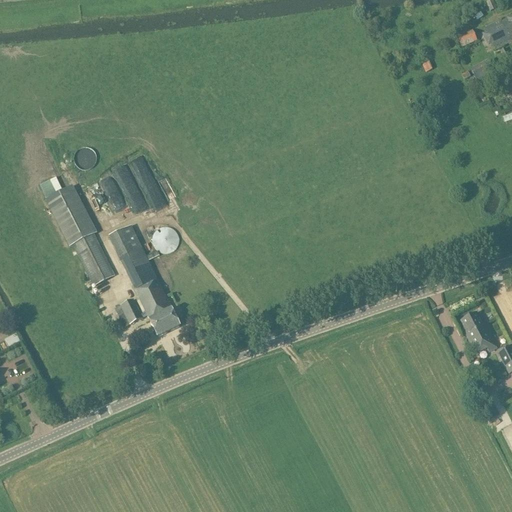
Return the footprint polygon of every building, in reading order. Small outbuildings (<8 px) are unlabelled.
[(470,21),(473,24),(484,16),(482,13),(470,21)] [(502,23),(487,31),(497,51),(511,44),(511,43),(511,42),(511,41),(511,20),(503,25),(502,23)] [(459,43),(462,49),(478,42),(475,36),(472,30),(457,37),(459,43)] [(429,62),(422,66),(426,73),(432,70),(429,62)] [(465,81),(468,79),(471,77),(468,73),(462,76),(465,81)] [(135,212),(166,202),(160,182),(143,187),(147,201),(133,205),(135,212)] [(50,211),(69,248),(72,246),(93,288),(115,277),(94,235),(97,234),(78,197),(50,211)] [(158,339),(181,328),(172,310),(143,250),(132,227),(109,238),(120,260),(121,260),(138,299),(136,300),(144,315),(142,316),(135,301),(115,310),(121,322),(118,324),(121,331),(143,320),(148,318),(149,321),(150,321),(158,339)] [(151,248),(173,255),(179,234),(157,227),(151,248)] [(497,349),(485,326),(484,327),(477,314),(461,322),(468,335),(466,336),(473,349),(485,343),(490,353),(497,349)] [(4,342),(8,349),(18,343),(14,336),(4,342)] [(511,353),(509,348),(499,353),(511,376),(511,353)] [(0,385),(20,378),(16,366),(0,371),(0,385)] [(481,404),(486,416),(497,411),(491,399),(481,404)]
